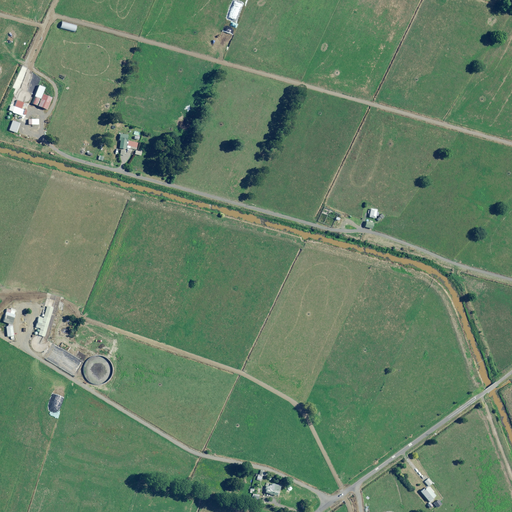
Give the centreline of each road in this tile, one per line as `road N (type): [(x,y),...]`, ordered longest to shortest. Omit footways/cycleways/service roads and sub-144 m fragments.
road 1 (unknown): [(511,278),(373,231),(311,223),(68,155),(36,128)]
road 2 (unknown): [(335,499),(194,450),(25,349)]
road 3 (unclassified): [(318,511),(511,371)]
